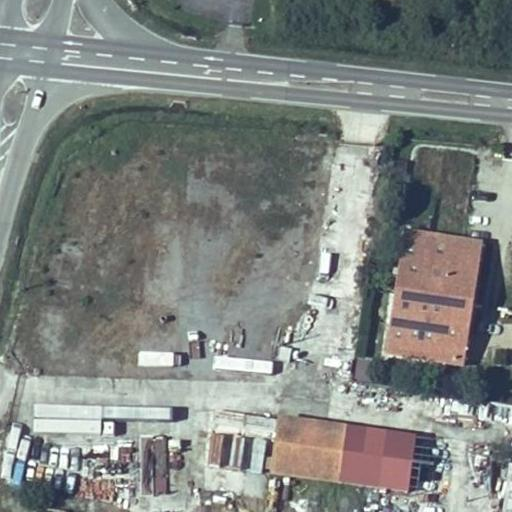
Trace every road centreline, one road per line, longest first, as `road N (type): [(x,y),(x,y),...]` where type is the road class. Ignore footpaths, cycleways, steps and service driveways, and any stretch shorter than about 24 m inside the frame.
road 1 (primary): [(49,64),(511,114)]
road 2 (primary): [(511,92),(154,50)]
road 3 (tertiary): [(0,214),(49,64)]
